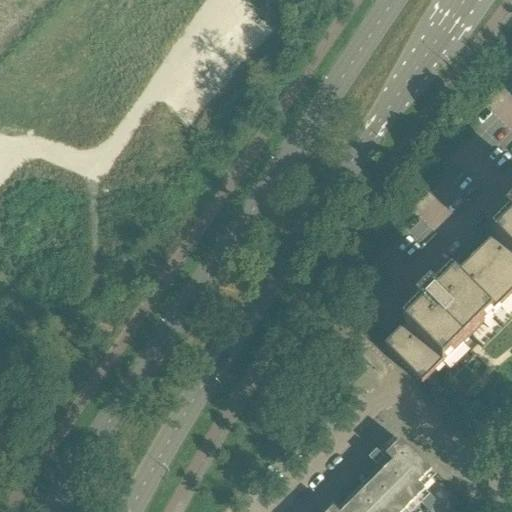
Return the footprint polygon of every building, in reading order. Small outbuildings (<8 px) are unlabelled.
[(262,0),(38,0),(26,12),(140,126),(265,2),(262,0)] [(4,52),(0,56),(0,85),(19,67),(4,52)] [(19,67),(0,85),(0,101),(6,108),(33,81),(19,67)] [(33,81),(6,108),(20,122),(47,95),(33,81)] [(47,95),(20,122),(35,137),(62,110),(47,95)] [(62,110),(35,137),(50,152),(77,125),(62,110)] [(68,193),(0,260),(0,320),(73,248),(142,179),(102,138),(104,136),(90,123),(44,169),(68,193)] [(23,141),(17,147),(25,154),(31,149),(23,141)] [(17,147),(12,152),(19,160),(25,154),(17,147)] [(2,150),(0,151),(0,165),(9,157),(2,150)] [(9,157),(0,165),(0,176),(2,178),(16,164),(9,157)] [(16,164),(2,178),(9,185),(23,171),(16,164)] [(23,171),(9,185),(16,192),(30,178),(23,171)] [(30,178),(16,192),(23,199),(37,185),(30,178)] [(511,207),(505,214),(511,221),(494,239),(454,278),(437,296),(430,289),(415,303),(422,310),(405,328),(384,349),(421,386),(442,365),(454,378),(476,356),(463,344),(470,337),(482,350),(511,320),(511,207)] [(477,428),(477,429),(486,438),(495,430),(485,420),(477,428)] [(405,511),(420,497),(424,493),(418,486),(431,473),(400,443),(383,460),(376,452),(368,460),(382,474),(344,511),(334,511),(333,510),(330,511),(405,511)]
